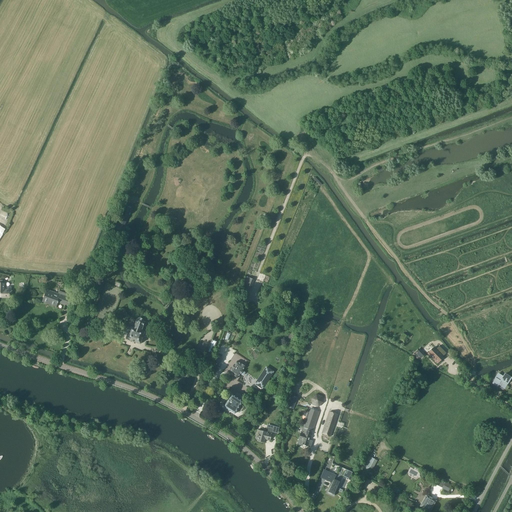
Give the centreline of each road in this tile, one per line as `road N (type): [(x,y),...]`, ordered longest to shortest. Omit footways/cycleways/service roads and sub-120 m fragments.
road 1 (track): [(258,270),(301,161),(313,157),(450,318),(473,358),(474,384)]
road 2 (tertiary): [(299,511),(249,453),(192,415),(0,344)]
